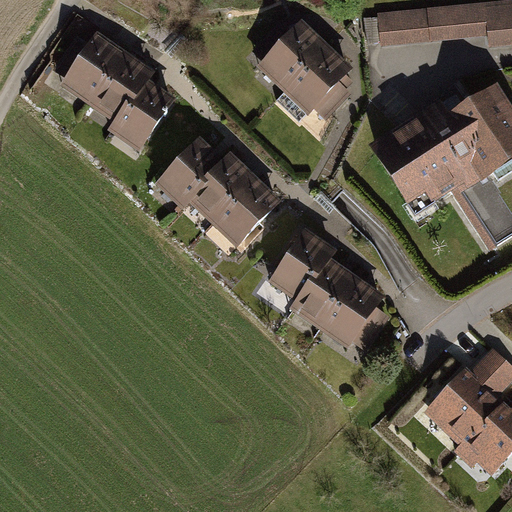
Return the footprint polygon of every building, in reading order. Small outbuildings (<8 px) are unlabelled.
[(488,54),(511,51),(511,3),(376,19),(380,53),(487,41),(488,54)] [(255,76),(281,101),(328,53),(301,28),(289,41),(278,30),(252,57),(263,68),(255,76)] [(187,42),(181,36),(165,52),(172,58),(187,42)] [(89,114),(126,61),(97,41),(90,51),(76,41),(52,77),(65,87),(60,94),(89,114)] [(328,53),(281,101),(307,126),(315,116),(325,125),(350,99),(341,90),(353,77),(328,53)] [(89,114),(113,131),(126,114),(131,117),(150,90),(156,82),(126,61),(89,114)] [(126,114),(113,131),(106,141),(137,162),(175,107),(150,90),(131,117),(126,114)] [(511,110),(499,90),(458,117),(496,176),(511,165),(511,110)] [(496,176),(458,117),(451,122),(440,105),(369,151),(407,209),(426,197),(431,205),(454,190),(457,195),(478,182),(481,186),(496,176)] [(182,220),(189,212),(204,197),(199,192),(223,167),(200,146),(154,194),(182,220)] [(204,197),(189,212),(209,231),(254,183),(230,160),(223,167),(199,192),(204,197)] [(281,208),(254,183),(209,231),(235,256),(281,208)] [(268,291),(294,309),(306,292),(313,297),(332,269),(338,260),(305,237),(268,291)] [(306,292),(294,309),(288,318),(321,340),(358,286),(332,269),(313,297),(306,292)] [(386,305),(358,286),(321,340),(359,366),(390,322),(379,315),(386,305)] [(428,423),(462,455),(503,410),(497,404),(511,388),(511,374),(491,355),(428,423)] [(503,410),(462,455),(456,461),(471,475),(476,469),(491,482),(504,468),(508,471),(511,466),(511,417),(511,418),(503,410)]
